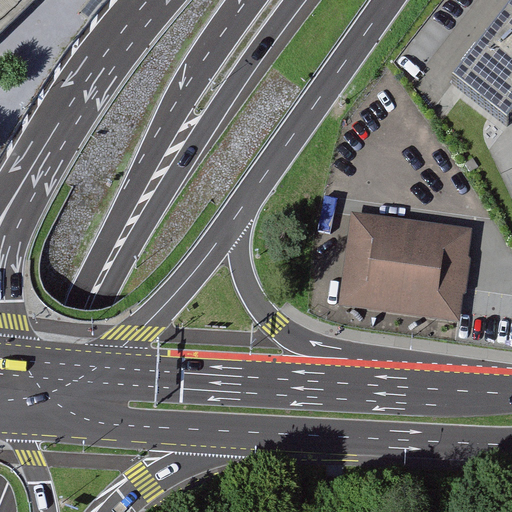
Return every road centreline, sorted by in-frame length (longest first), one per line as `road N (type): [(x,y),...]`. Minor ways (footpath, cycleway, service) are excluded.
road 1 (motorway): [(0,506),(168,186),(299,0)]
road 2 (primary): [(160,139),(71,309),(0,504)]
road 3 (motorway): [(511,389),(336,354),(284,331),(244,275),(241,210)]
road 4 (primary): [(511,394),(180,380)]
road 5 (motorway): [(62,115),(51,163),(5,266),(8,322),(28,370)]
road 6 (primary): [(248,432),(511,446)]
road 7 (motorway): [(241,210),(389,0)]
road 8 (motorway): [(87,376),(202,264),(241,210)]
road 9 (motorway): [(248,0),(160,139)]
road 10 (primary): [(114,511),(142,484),(248,432)]
road 11 (primary): [(98,424),(248,432)]
road 12 (motorway): [(148,0),(62,115)]
road 13 (primary): [(180,380),(48,397)]
